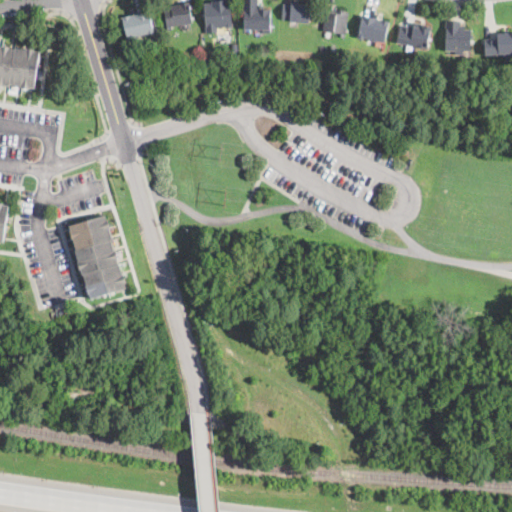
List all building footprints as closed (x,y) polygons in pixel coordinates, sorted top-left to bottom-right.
[(223,26),(223,28),(217,27),(217,32),(205,33),(204,3),(224,0),(231,0),(232,26),(223,26)] [(258,0),(258,5),(271,9),(271,33),(262,33),(262,29),(243,29),(243,0),(258,0)] [(172,29),(167,30),(164,9),(171,8),(170,5),(189,2),(192,23),(171,26),(172,29)] [(292,3),(295,3),(311,4),(309,23),(282,21),(283,2),(292,3)] [(349,12),(348,18),(345,38),(340,37),(341,34),(323,31),(326,8),(349,12)] [(147,10),(150,18),(155,32),(138,35),(136,38),(137,42),(129,44),(127,38),(121,17),(147,10)] [(377,19),(381,20),(390,21),(384,42),(376,42),(357,36),(363,15),(377,19)] [(465,29),(467,29),(471,29),(471,50),(464,50),(463,54),(454,54),(455,51),(445,50),(446,20),(460,21),(460,25),(465,25),(465,29)] [(424,25),(431,27),(427,49),(397,42),(400,24),(414,26),(414,22),(424,25)] [(511,53),(485,55),(484,39),(498,38),(497,33),(511,32),(511,53)] [(0,46),(2,46),(2,45),(9,46),(8,47),(15,48),(15,46),(26,48),(25,51),(26,51),(27,47),(34,48),(34,49),(40,51),(39,57),(40,57),(40,60),(39,60),(35,78),(37,79),(36,81),(35,81),(34,86),(28,85),(28,87),(21,86),(22,84),(16,83),(16,85),(12,84),(12,83),(10,82),(9,83),(3,82),(3,84),(0,83),(0,46)] [(0,200),(4,201),(4,203),(9,204),(3,241),(0,240),(0,200)] [(105,213),(107,219),(108,218),(111,226),(110,227),(113,238),(111,239),(114,249),(116,249),(119,257),(117,257),(118,262),(120,261),(123,273),(124,273),(127,281),(125,282),(127,287),(92,298),(90,292),(88,292),(86,284),(87,284),(84,273),(83,273),(81,268),(80,268),(78,260),(79,260),(75,248),(77,248),(74,237),(72,238),(70,229),(71,229),(69,224),(105,213)]
